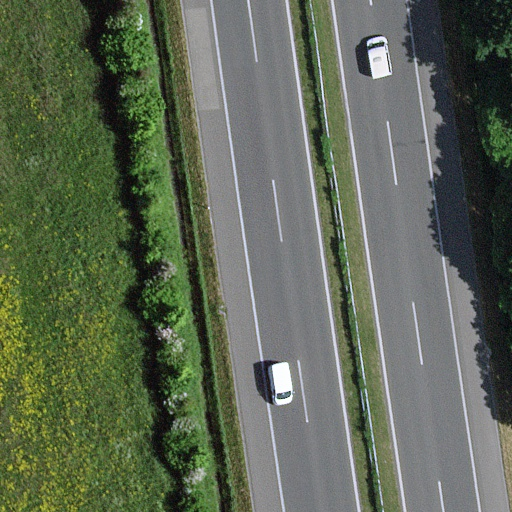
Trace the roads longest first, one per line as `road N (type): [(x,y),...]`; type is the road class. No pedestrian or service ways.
road 1 (motorway): [(445,511),(372,0)]
road 2 (motorway): [(248,0),(320,511)]
